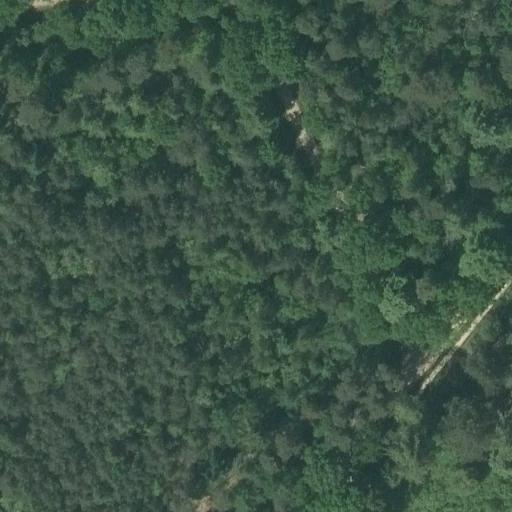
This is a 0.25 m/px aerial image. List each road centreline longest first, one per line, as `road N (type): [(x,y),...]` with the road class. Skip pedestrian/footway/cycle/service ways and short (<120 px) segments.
road 1 (track): [(414,366),(235,0)]
road 2 (track): [(298,511),(414,366)]
road 3 (track): [(414,366),(511,243)]
